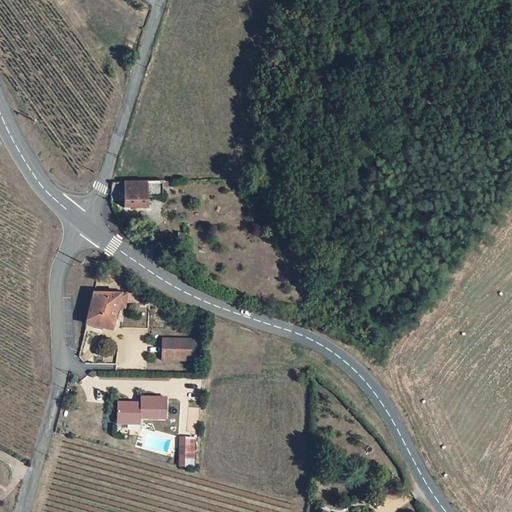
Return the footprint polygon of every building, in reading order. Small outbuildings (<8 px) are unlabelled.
[(163,183),(112,184),(111,195),(112,202),(124,202),(125,211),(147,210),(147,199),(164,198),(163,183)] [(86,309),(81,329),(101,334),(102,329),(109,329),(111,299),(88,298),(86,309)] [(139,300),(121,299),(120,309),(139,310),(139,300)] [(191,344),(158,343),(158,364),(192,365),(191,344)] [(161,403),(137,403),(137,408),(117,408),(116,431),(129,432),(129,436),(141,437),(142,425),(160,425),(161,403)] [(175,460),(175,469),(191,469),(191,442),(183,442),(183,460),(175,460)]
